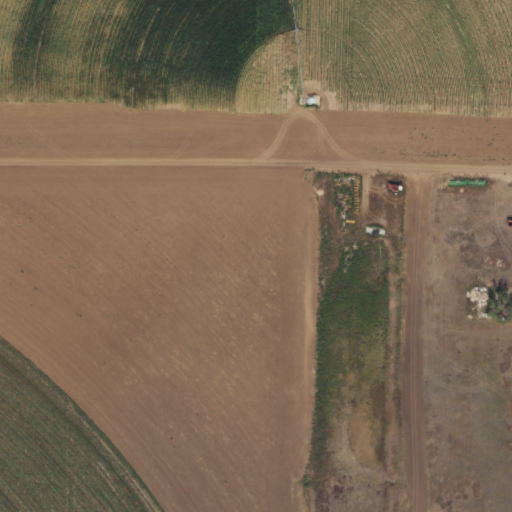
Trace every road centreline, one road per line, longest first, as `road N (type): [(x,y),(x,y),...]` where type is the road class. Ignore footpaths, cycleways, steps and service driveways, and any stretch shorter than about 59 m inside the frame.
road 1 (residential): [(0,170),(511,173)]
road 2 (residential): [(291,511),(295,176)]
